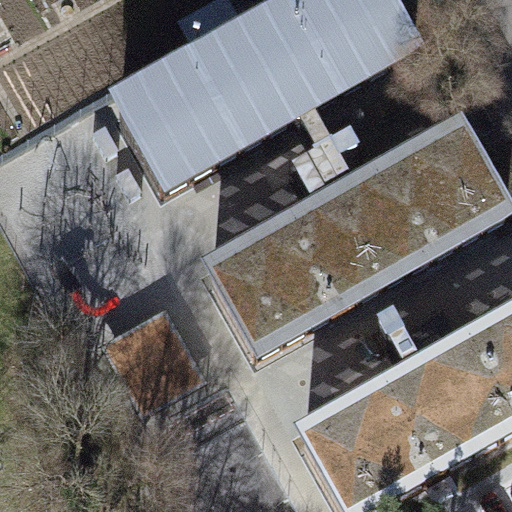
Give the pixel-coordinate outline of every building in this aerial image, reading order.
[(380,0),(342,0),(118,125),(161,201),(414,61),(380,0)] [(306,0),(245,0),(234,6),(248,32),(306,0)] [(227,1),(180,28),(190,46),(196,58),(245,30),(227,1)] [(465,148),(211,290),(254,367),(508,225),(465,148)] [(511,180),(503,186),(511,202),(511,180)] [(511,338),(304,455),(335,511),(384,511),(511,440),(511,338)] [(511,469),(449,500),(454,511),(481,511),(511,497),(511,469)]
